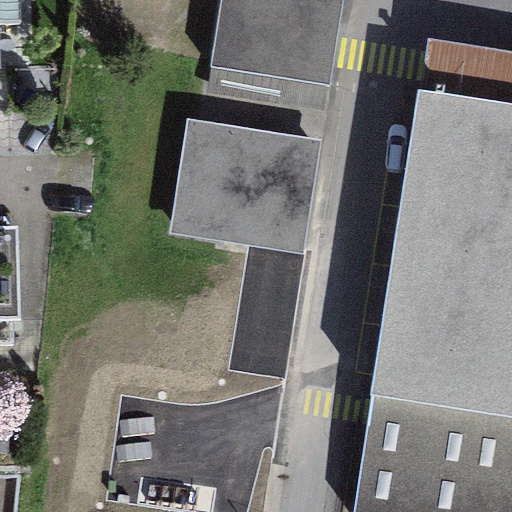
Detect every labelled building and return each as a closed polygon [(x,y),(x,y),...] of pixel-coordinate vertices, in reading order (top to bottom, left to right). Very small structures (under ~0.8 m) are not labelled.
[(326,94),(340,0),(215,0),(204,76),(326,94)] [(511,511),(511,119),(409,104),(347,511),(511,511)] [(296,260),(312,152),(181,132),(164,240),(296,260)] [(9,241),(0,241),(0,376),(12,376),(9,241)] [(11,427),(0,426),(0,454),(10,455),(11,427)]
